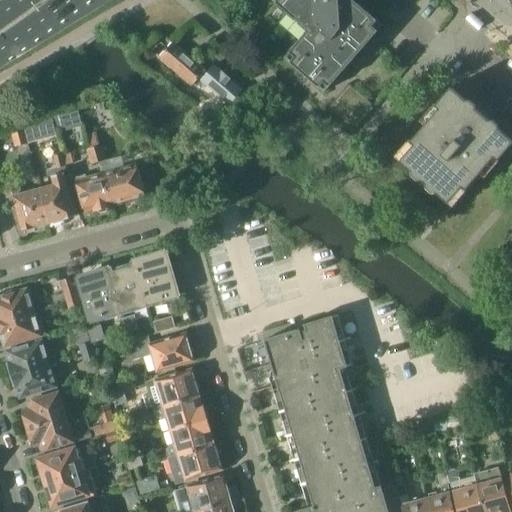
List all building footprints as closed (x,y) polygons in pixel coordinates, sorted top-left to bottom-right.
[(354,0),(273,0),(308,30),(284,58),(302,73),(297,78),(303,83),(308,78),(325,93),(383,25),(354,0)] [(173,42),(161,57),(193,85),(198,80),(200,78),(231,105),(234,101),(244,90),(243,89),(214,65),(208,72),(206,70),(173,42)] [(350,85),(331,106),(353,125),(372,104),(350,85)] [(511,144),(511,140),(478,111),(451,87),(435,105),(439,109),(411,141),(415,144),(400,161),(448,202),(462,186),(466,189),(495,157),(498,160),(511,144)] [(79,111),(69,114),(73,128),(82,126),(79,111)] [(53,118),(56,129),(62,127),(59,116),(53,118)] [(39,141),(36,126),(26,130),(29,143),(39,141)] [(25,130),(11,134),(14,147),(28,143),(25,130)] [(96,132),(86,134),(90,149),(95,148),(99,162),(107,160),(103,146),(100,146),(96,132)] [(99,162),(95,148),(90,149),(86,150),(90,164),(99,162)] [(63,153),(53,156),(56,168),(66,166),(63,153)] [(137,164),(103,174),(111,205),(145,196),(144,192),(146,189),(145,183),(142,182),(137,164)] [(55,185),(39,189),(49,224),(52,223),(55,224),(61,222),(62,220),(64,219),(65,220),(75,217),(66,183),(64,173),(52,176),(55,185)] [(87,175),(76,178),(77,181),(85,212),(94,209),(95,212),(98,211),(101,212),(107,211),(108,208),(112,207),(111,205),(103,174),(87,178),(87,175)] [(20,186),(11,188),(14,196),(13,196),(23,231),(35,228),(35,227),(36,227),(39,228),(45,227),(47,224),(49,224),(39,189),(22,194),(20,186)] [(135,262),(137,268),(148,303),(177,294),(165,253),(135,262)] [(148,303),(137,268),(111,276),(121,311),(148,303)] [(80,278),(92,319),(121,311),(111,276),(109,269),(80,278)] [(64,293),(66,303),(78,299),(72,277),(60,280),(64,293)] [(35,312),(27,288),(0,296),(0,319),(16,315),(17,317),(35,312)] [(66,303),(64,293),(52,297),(55,306),(66,303)] [(78,299),(66,303),(69,311),(80,307),(78,299)] [(0,332),(5,348),(42,337),(35,312),(17,317),(16,315),(0,319),(0,332)] [(135,314),(120,318),(124,334),(140,329),(135,314)] [(294,330),(265,339),(278,385),(273,386),(309,507),(296,511),(295,511),(389,511),(346,367),(353,364),(338,314),(304,324),(305,327),(294,330)] [(153,321),(157,333),(176,328),(172,316),(153,321)] [(87,328),(91,342),(91,341),(92,343),(106,339),(101,324),(87,328)] [(152,344),(149,335),(127,342),(132,359),(153,353),(158,370),(193,360),(186,334),(152,344)] [(7,363),(11,375),(50,363),(42,339),(9,349),(12,358),(8,359),(10,363),(7,363)] [(79,345),(82,353),(94,350),(92,343),(91,341),(91,342),(79,345)] [(96,358),(94,350),(82,353),(84,362),(96,358)] [(21,387),(23,397),(57,386),(50,363),(11,375),(14,386),(16,386),(17,389),(21,387)] [(105,390),(118,387),(112,365),(99,368),(105,390)] [(154,408),(163,405),(199,394),(192,370),(147,383),(154,408)] [(71,385),(63,388),(66,398),(74,395),(71,385)] [(128,402),(124,390),(111,394),(115,406),(128,402)] [(28,425),(28,428),(65,417),(58,394),(29,402),(32,410),(24,412),(25,416),(24,418),(25,424),(28,425)] [(207,419),(199,394),(163,405),(171,429),(207,419)] [(112,410),(110,404),(100,407),(101,413),(112,410)] [(477,412),(459,417),(463,430),(480,426),(477,412)] [(28,434),(29,439),(33,441),(34,445),(42,442),(44,449),(72,441),(65,417),(28,428),(29,431),(28,434)] [(171,429),(178,454),(214,444),(207,419),(171,429)] [(110,433),(110,432),(108,423),(94,427),(97,437),(105,434),(110,433)] [(132,426),(118,430),(121,440),(122,445),(136,440),(132,426)] [(77,433),(79,443),(93,440),(90,429),(77,433)] [(108,443),(121,440),(118,430),(110,432),(110,433),(105,434),(108,443)] [(46,483),(97,467),(94,456),(90,457),(86,444),(38,459),(46,483)] [(178,454),(186,479),(222,469),(214,444),(178,454)] [(140,455),(127,460),(130,470),(144,465),(140,455)] [(446,472),(452,492),(452,491),(458,511),(484,511),(475,474),(474,474),(475,476),(460,480),(458,469),(455,470),(454,465),(450,466),(449,461),(444,463),(446,472)] [(89,495),(88,493),(96,490),(93,478),(100,476),(97,467),(46,483),(53,506),(89,495)] [(509,511),(511,511),(502,478),(499,467),(475,474),(484,511),(509,511)] [(426,498),(429,511),(455,511),(451,492),(452,492),(446,472),(437,474),(442,494),(426,498)] [(135,484),(132,474),(119,479),(121,488),(135,484)] [(156,475),(136,481),(141,495),(161,489),(156,475)] [(191,497),(195,511),(231,501),(224,475),(173,490),(177,501),(191,497)] [(429,511),(426,498),(410,503),(405,483),(396,485),(402,511),(429,511)] [(137,491),(126,495),(129,505),(140,501),(137,491)] [(55,511),(100,511),(99,504),(93,501),(89,502),(88,502),(55,511)] [(195,511),(234,511),(231,501),(195,511)]
